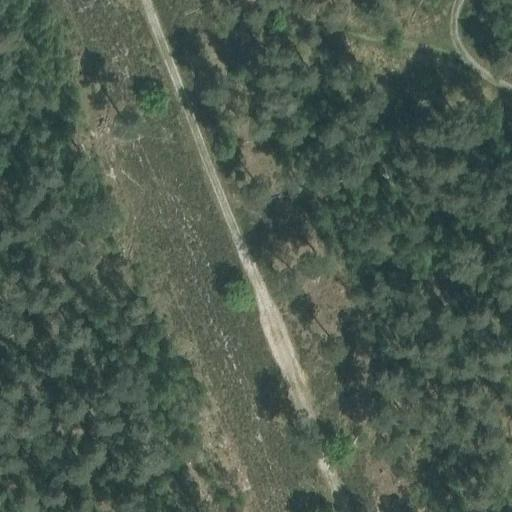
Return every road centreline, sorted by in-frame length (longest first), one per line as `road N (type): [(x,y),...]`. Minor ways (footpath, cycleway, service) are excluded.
road 1 (unknown): [(356,511),(147,0)]
road 2 (track): [(416,58),(245,0)]
